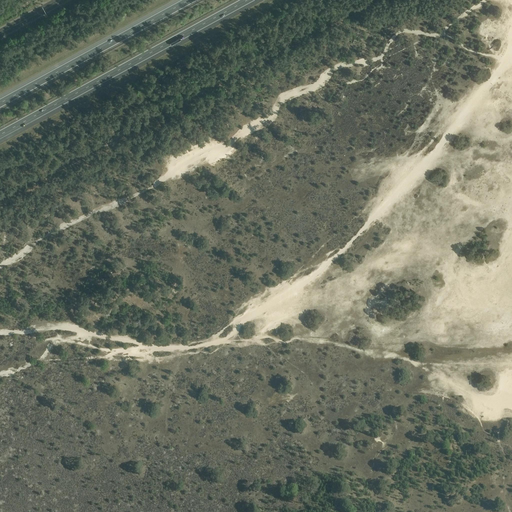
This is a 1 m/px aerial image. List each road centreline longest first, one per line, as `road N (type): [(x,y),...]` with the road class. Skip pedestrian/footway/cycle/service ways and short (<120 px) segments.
road 1 (track): [(0,267),(54,230),(229,142),(336,67),(383,54),(394,35),(439,32)]
road 2 (motorway): [(0,136),(250,0)]
road 3 (motorway): [(188,0),(0,102)]
